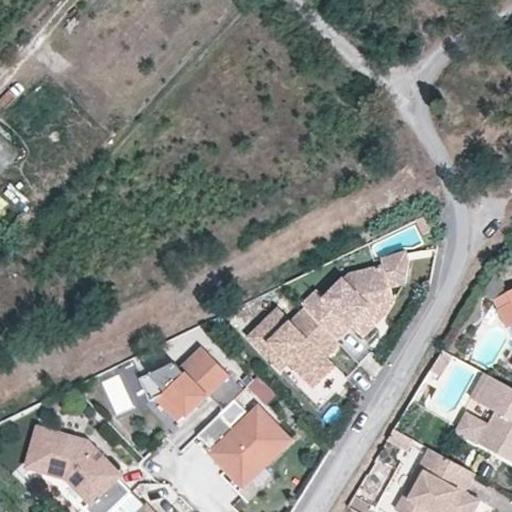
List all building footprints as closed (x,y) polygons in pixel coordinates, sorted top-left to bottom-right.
[(0,171),(20,153),(0,131),(0,171)] [(304,305),(307,309),(339,341),(353,327),(372,308),(397,303),(393,289),(408,286),(412,269),(409,258),(383,262),(384,268),(352,274),(328,298),(319,291),(304,305)] [(511,324),(511,297),(510,294),(497,301),(509,325),(511,324)] [(372,308),(353,327),(365,339),(387,316),(397,303),(372,308)] [(284,356),(292,364),(316,388),(337,367),(328,358),(342,344),(339,341),(307,309),(293,323),(280,309),(251,338),(276,363),(284,356)] [(247,389),(206,348),(184,369),(187,373),(169,390),(167,393),(161,396),(184,419),(190,413),(211,393),(227,409),(247,389)] [(454,357),(445,352),(431,374),(441,379),(454,357)] [(284,356),(276,363),(284,372),(292,364),(284,356)] [(169,390),(187,373),(184,369),(177,362),(143,378),(154,399),(161,396),(167,393),(169,390)] [(511,388),(491,377),(476,402),(498,413),(491,425),(480,445),(511,461),(511,388)] [(249,481),(291,440),(260,408),(237,430),(221,414),(200,435),(216,451),(213,453),(234,474),(238,470),(249,481)] [(480,445),(491,425),(471,414),(460,434),(480,445)] [(119,474),(93,448),(88,453),(82,447),(74,445),(75,438),(38,428),(28,466),(67,476),(90,501),(86,505),(93,511),(108,511),(131,490),(117,476),(119,474)] [(414,440),(396,430),(392,437),(388,443),(407,453),(414,440)] [(93,448),(87,442),(75,438),(74,445),(82,447),(88,453),(93,448)] [(467,494),(476,475),(431,450),(397,511),(475,511),(481,501),(467,494)] [(131,490),(108,511),(136,511),(145,504),(131,490)]
